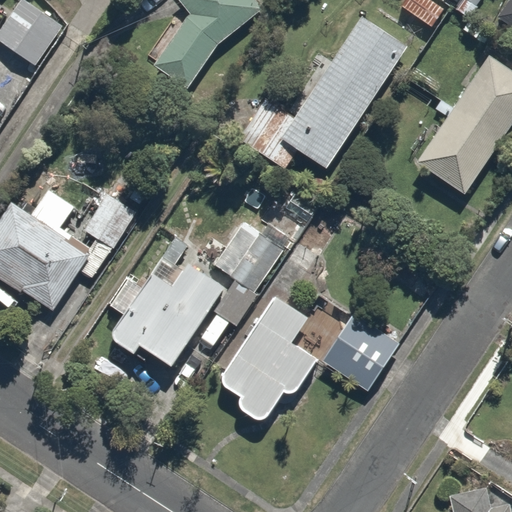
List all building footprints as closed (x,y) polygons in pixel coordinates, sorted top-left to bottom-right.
[(0,42),(32,69),(64,29),(27,0),(14,0),(0,17),(0,42)] [(212,40),(254,6),(251,0),(172,0),(182,8),(147,68),(183,89),(212,40)] [(443,4),(436,0),(400,0),(395,9),(426,30),(443,4)] [(511,40),(511,0),(504,0),(494,18),(511,28),(511,31),(508,38),(511,40)] [(322,166),(403,43),(355,12),(289,113),(261,95),(233,138),(276,166),(290,145),(322,166)] [(458,192),(511,110),(511,64),(486,47),(410,160),(458,192)] [(57,225),(69,205),(39,187),(26,208),(5,196),(0,204),(0,277),(46,306),(84,242),(57,225)] [(132,211),(101,191),(81,224),(91,231),(70,266),(91,279),(132,211)] [(168,369),(223,283),(182,257),(191,244),(166,227),(98,334),(128,353),(132,346),(168,369)] [(305,318),(269,290),(210,379),(230,392),(223,402),(252,421),(277,383),(296,395),(321,356),(317,354),(292,338),(305,318)] [(390,346),(346,315),(317,354),(321,356),(331,364),(325,373),(343,386),(349,377),(362,386),(390,346)] [(484,492),(440,498),(443,511),(506,511),(503,497),(486,501),(484,492)]
